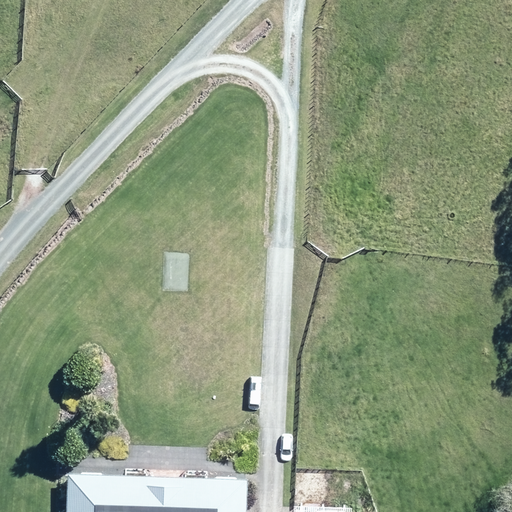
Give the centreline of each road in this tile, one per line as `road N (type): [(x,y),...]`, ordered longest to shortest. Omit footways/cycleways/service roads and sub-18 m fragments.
road 1 (track): [(296,0),(267,511)]
road 2 (track): [(249,0),(0,259)]
